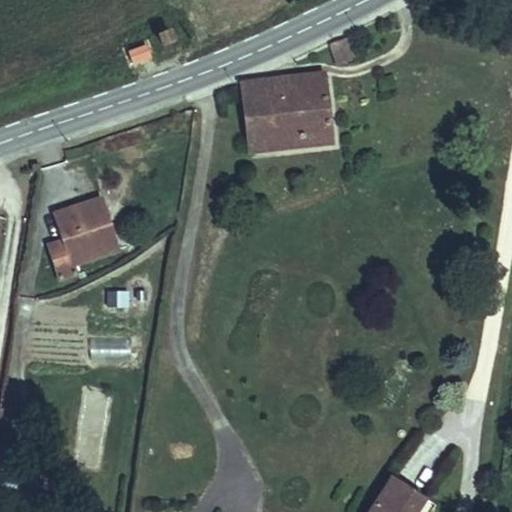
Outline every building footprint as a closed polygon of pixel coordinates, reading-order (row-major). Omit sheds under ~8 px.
[(173,30),(160,37),(166,49),(179,43),(173,30)] [(336,47),(341,70),(358,66),(353,44),(336,47)] [(242,95),(249,156),(335,147),(329,85),(242,95)] [(60,292),(56,282),(96,267),(86,239),(94,237),(86,215),(39,232),(48,257),(31,264),(43,298),(60,292)] [(129,363),(130,338),(90,337),(89,361),(129,363)] [(108,398),(82,397),(79,439),(105,441),(108,398)] [(360,468),(332,511),(377,511),(393,488),(360,468)]
